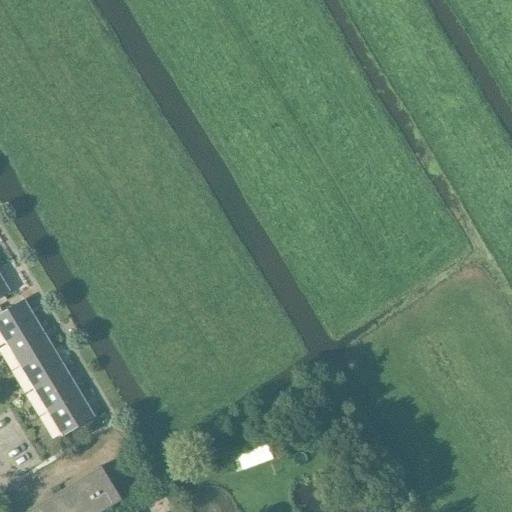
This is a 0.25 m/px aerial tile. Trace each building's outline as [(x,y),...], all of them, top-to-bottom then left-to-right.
[(0,277),(0,296),(8,292),(0,277)] [(0,315),(0,333),(6,343),(38,324),(24,301),(0,315)] [(6,343),(20,366),(52,347),(38,324),(6,343)] [(20,366),(34,389),(66,371),(52,347),(20,366)] [(34,389),(48,413),(79,394),(66,371),(34,389)] [(79,394),(48,413),(62,436),(80,424),(92,417),(93,417),(79,394)] [(88,420),(80,424),(87,436),(95,431),(88,420)] [(101,467),(27,511),(101,511),(122,500),(101,467)] [(162,492),(170,504),(185,494),(177,482),(162,492)]
